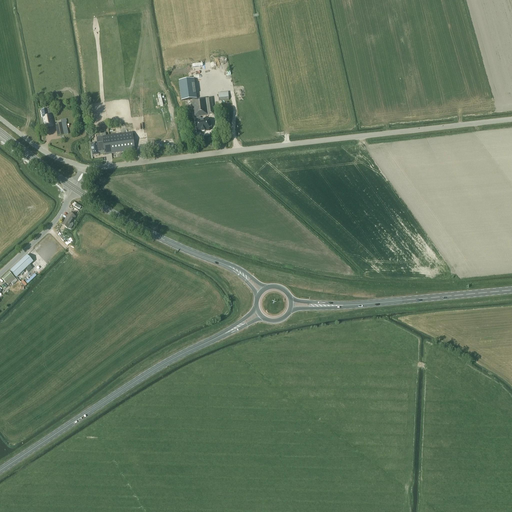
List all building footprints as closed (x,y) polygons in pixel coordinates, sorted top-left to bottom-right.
[(218,69),(224,68),(221,56),(215,57),(218,69)] [(196,100),(194,79),(179,81),(181,101),(192,100),(196,100)] [(224,98),(218,99),(219,101),(220,101),(229,100),(228,93),(224,93),(224,98)] [(206,98),(192,100),(194,117),(213,115),(211,98),(206,99),(206,98)] [(41,118),(43,128),(44,128),(54,126),(50,109),(47,109),(41,110),(42,118),(41,118)] [(209,128),(211,127),(210,122),(208,122),(208,119),(201,120),(200,118),(196,118),(197,125),(196,125),(197,132),(201,132),(205,132),(205,131),(209,131),(209,128)] [(61,124),(55,125),(57,136),(63,135),(61,124)] [(121,134),(120,125),(108,127),(109,135),(121,134)] [(109,136),(112,154),(135,151),(132,133),(109,136)] [(105,155),(112,154),(109,136),(102,137),(103,141),(97,142),(97,144),(91,144),(92,156),(99,155),(104,154),(105,155)] [(69,213),(65,220),(62,225),(68,229),(69,230),(70,230),(73,225),(73,224),(71,223),(75,217),(69,213)] [(10,271),(16,277),(33,262),(27,255),(10,271)] [(2,279),(8,286),(11,283),(15,279),(9,272),(2,279)]
